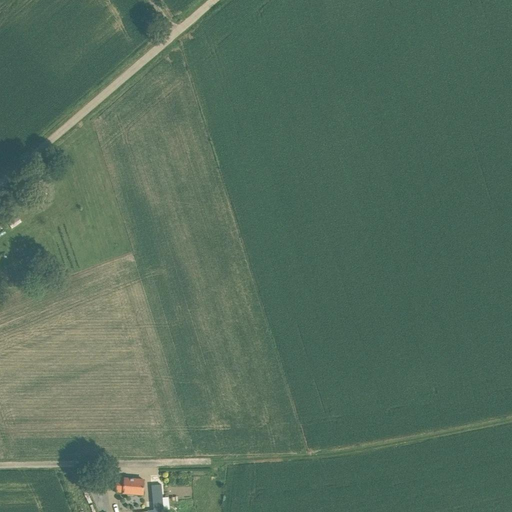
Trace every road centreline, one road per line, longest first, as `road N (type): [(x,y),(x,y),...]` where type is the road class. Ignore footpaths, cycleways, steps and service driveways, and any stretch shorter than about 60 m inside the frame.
road 1 (track): [(207,462),(325,455),(511,421)]
road 2 (unclassified): [(0,186),(174,35)]
road 3 (unclassified): [(0,466),(207,462)]
